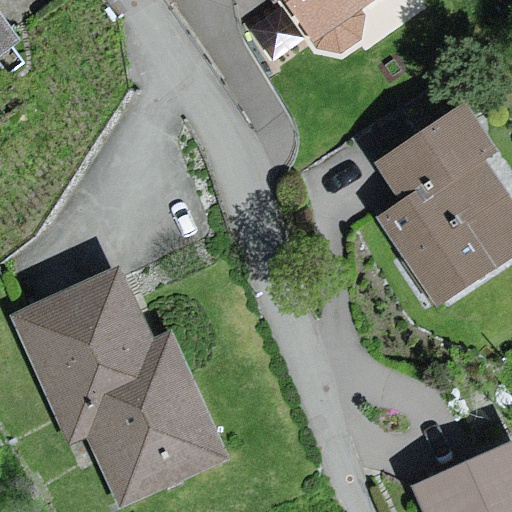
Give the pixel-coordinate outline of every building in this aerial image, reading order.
[(366,0),(289,0),(314,35),(326,26),(338,43),(356,31),(345,15),(366,0)] [(0,54),(17,42),(0,17),(0,79),(4,76),(0,70),(0,54)] [(464,110),(381,164),(407,204),(387,217),(441,299),(511,252),(511,209),(478,159),(491,151),(464,110)] [(154,349),(118,273),(20,318),(74,435),(90,427),(123,497),(221,452),(170,342),(154,349)] [(511,511),(511,442),(418,486),(430,511),(511,511)]
